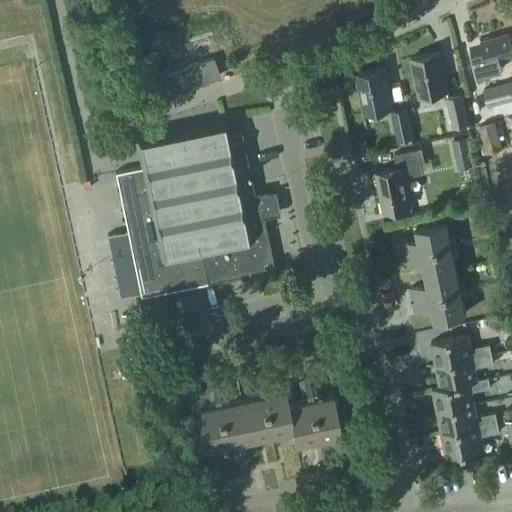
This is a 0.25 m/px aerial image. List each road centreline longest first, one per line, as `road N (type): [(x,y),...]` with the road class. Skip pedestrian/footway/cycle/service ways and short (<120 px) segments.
road 1 (unclassified): [(320,295),(272,70)]
road 2 (unclassified): [(272,70),(437,0)]
road 3 (residential): [(320,295),(175,325)]
road 4 (unclassified): [(137,116),(272,70)]
road 5 (residential): [(381,392),(359,304),(320,295)]
road 6 (unclassified): [(408,511),(381,392)]
